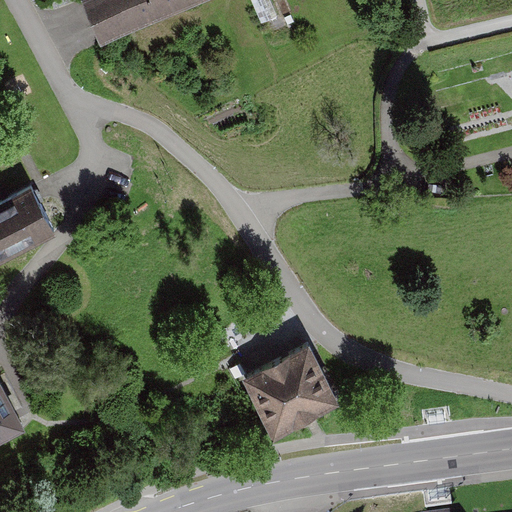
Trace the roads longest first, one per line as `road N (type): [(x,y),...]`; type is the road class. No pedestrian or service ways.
road 1 (residential): [(67,92),(171,139),(227,193),(310,323),(341,347),(380,367),(511,393)]
road 2 (secondary): [(511,449),(287,480),(171,511)]
road 3 (residential): [(0,311),(75,225),(91,188),(91,134),(67,92)]
